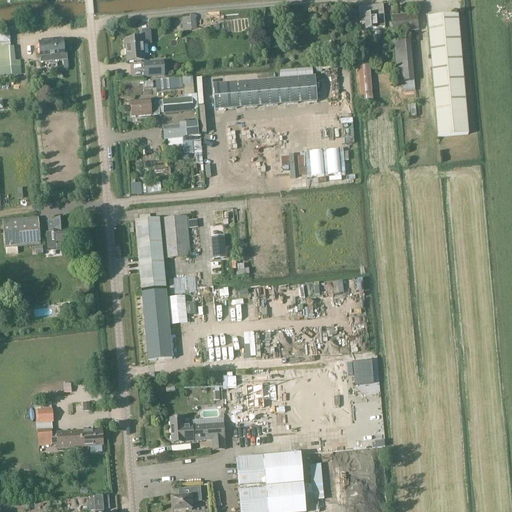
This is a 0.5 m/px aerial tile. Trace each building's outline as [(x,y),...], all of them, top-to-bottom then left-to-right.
[(385,28),(384,5),(358,7),(359,23),(364,23),(365,30),(385,28)] [(393,32),(417,30),(416,14),(392,16),(393,32)] [(438,138),(468,135),(458,15),(427,18),(438,138)] [(183,19),(182,19),(183,31),(191,30),(190,18),(183,19)] [(144,61),(143,47),(151,46),(150,31),(140,32),(140,39),(126,40),(128,62),(144,61)] [(64,52),(63,40),(51,41),(53,61),(67,60),(67,52),(64,52)] [(53,61),(51,41),(39,42),(40,56),(41,62),(53,61)] [(410,41),(394,43),(398,83),(400,83),(405,82),(406,91),(414,90),(413,81),(410,41)] [(0,77),(21,76),(20,60),(15,61),(14,47),(0,48),(0,77)] [(146,77),(166,75),(165,61),(144,63),(146,77)] [(361,102),(373,101),(369,63),(358,64),(361,102)] [(216,109),(224,109),(317,101),(315,77),(214,85),(216,109)] [(173,79),(156,80),(157,90),(183,88),(183,85),(182,81),(182,78),(173,79)] [(189,98),(164,101),(165,113),(192,111),(198,110),(197,94),(189,95),(189,98)] [(151,105),(150,101),(131,102),(132,117),(160,115),(159,104),(151,105)] [(202,153),(199,124),(164,127),(165,139),(183,138),(184,155),(202,153)] [(140,184),(130,185),(131,196),(137,195),(161,192),(160,182),(140,185),(140,184)] [(190,256),(186,217),(135,222),(142,290),(166,288),(160,228),(164,227),(167,259),(190,256)] [(38,218),(3,221),(4,247),(6,247),(6,254),(18,253),(17,247),(36,245),(40,245),(38,218)] [(62,230),(61,219),(52,220),(53,221),(47,221),(48,232),(46,232),(47,249),(56,248),(56,243),(71,242),(71,241),(72,241),(71,229),(62,230)] [(224,237),(211,238),(213,260),(226,259),(224,237)] [(166,292),(142,294),(149,361),(173,359),(169,323),(167,298),(166,292)] [(75,311),(86,306),(84,302),(74,307),(75,311)] [(370,362),(352,364),(354,387),(372,386),(370,362)] [(64,393),(72,393),(71,383),(63,384),(64,393)] [(38,411),(35,411),(37,440),(52,438),(50,421),(53,421),(52,409),(38,411)] [(181,420),(171,421),(173,444),(189,443),(189,442),(210,440),(211,451),(224,450),(224,446),(223,425),(182,428),(181,420)] [(58,439),(52,439),(52,445),(58,445),(58,449),(92,446),(102,446),(101,430),(98,430),(93,430),(57,433),(58,439)] [(300,455),(237,461),(241,511),(314,511),(312,484),(303,485),(300,455)] [(183,497),(171,498),(171,511),(172,511),(192,510),(191,497),(201,496),(200,488),(182,489),(183,497)] [(89,511),(111,510),(110,497),(88,499),(89,511)]
